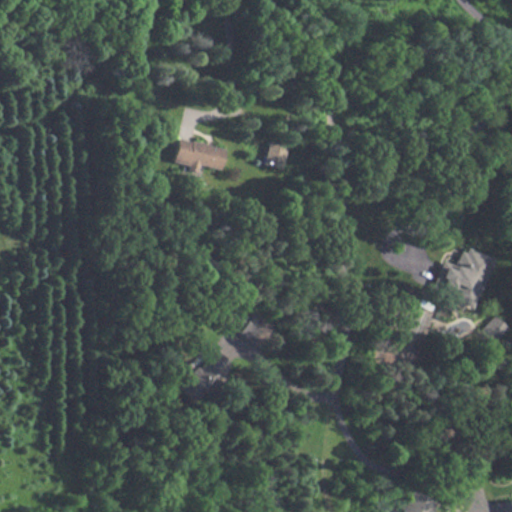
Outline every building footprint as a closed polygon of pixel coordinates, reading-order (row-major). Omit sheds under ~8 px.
[(223,148),(175,137),(169,161),(186,165),(185,170),(194,172),(196,164),(218,169),(223,148)] [(285,147),(267,141),(260,163),(278,169),(285,147)] [(490,257),(460,245),(452,265),(439,259),(432,278),(438,281),(435,288),(448,294),(446,301),(469,310),(490,257)] [(223,321),(260,348),(276,326),(239,299),(223,321)] [(491,344),(508,327),(493,313),(477,330),(491,344)] [(191,405),(231,368),(215,350),(175,386),(191,405)] [(398,511),(428,511),(434,498),(408,489),(398,511)] [(495,511),(511,511),(511,499),(494,502),(495,511)]
